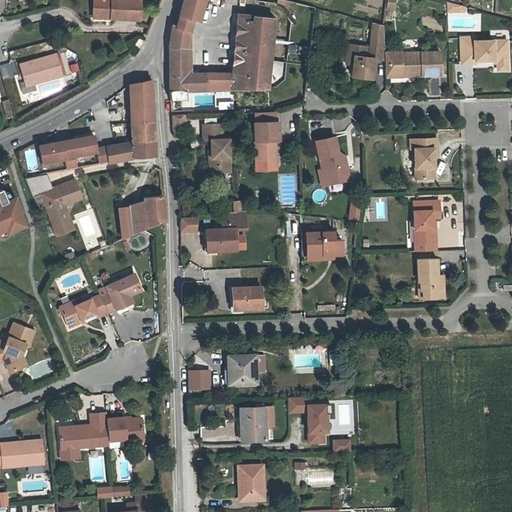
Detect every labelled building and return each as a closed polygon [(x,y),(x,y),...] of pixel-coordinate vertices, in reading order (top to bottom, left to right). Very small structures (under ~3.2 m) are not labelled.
[(87,0),(87,7),(105,8),(104,11),(134,12),(134,0),(87,0)] [(206,90),(206,76),(188,77),(188,47),(192,21),(196,22),(201,0),(177,0),(174,10),(172,25),(170,50),(170,65),(170,86),(170,91),(206,90)] [(387,0),(386,9),(395,10),(397,0),(387,0)] [(462,5),(444,1),(445,11),(463,10),(462,5)] [(253,45),(273,45),(275,16),(256,17),(256,11),(239,12),(234,75),(232,88),(250,88),(253,45)] [(365,30),(376,31),(375,13),(368,11),(365,30)] [(311,26),(305,26),(303,49),(308,50),(311,26)] [(377,47),(376,31),(365,30),(363,46),(368,46),(377,47)] [(133,34),(129,31),(124,39),(129,42),(133,34)] [(342,32),(341,43),(348,44),(347,52),(345,64),(365,67),(368,46),(363,46),(361,45),(362,34),(342,32)] [(491,62),(495,62),(503,62),(502,42),(473,43),(472,37),(458,38),(460,62),(471,61),(474,60),(482,60),(488,59),(491,60),(491,62)] [(394,41),(396,62),(414,60),(415,63),(434,62),(432,38),(394,41)] [(340,51),(347,52),(348,44),(341,43),(340,51)] [(13,55),(18,73),(26,71),(27,75),(56,67),(50,45),(42,48),(42,51),(26,55),(26,52),(13,55)] [(253,45),(250,88),(269,87),(273,45),(253,45)] [(206,76),(206,90),(232,88),(234,75),(206,76)] [(127,115),(146,114),(145,89),(147,89),(147,77),(126,80),(127,115)] [(254,113),(254,123),(276,122),(276,112),(254,113)] [(149,127),(148,114),(146,114),(127,115),(127,134),(127,135),(150,133),(149,127)] [(171,115),(173,125),(180,124),(179,114),(171,115)] [(254,123),(253,123),(255,161),(265,160),(265,162),(275,162),(274,140),(278,140),(277,122),(276,122),(254,123)] [(209,157),(207,158),(207,173),(230,171),(228,138),(221,139),(220,124),(200,125),(202,140),(208,139),(209,150),(209,157)] [(339,147),(341,145),(333,137),(329,124),(311,128),(318,158),(323,157),(327,172),(347,167),(343,149),(340,149),(339,147)] [(430,134),(434,134),(434,124),(409,125),(409,135),(412,135),(414,165),(427,164),(427,154),(431,153),(431,143),(430,134)] [(69,143),(70,148),(92,144),(91,141),(89,128),(67,132),(69,143)] [(61,161),(72,159),(70,148),(69,143),(60,145),(58,133),(35,136),(37,154),(60,151),(61,161)] [(152,148),(150,133),(127,135),(127,152),(134,151),(152,148)] [(103,155),(127,152),(127,135),(127,134),(100,139),(103,155)] [(92,144),(94,156),(103,155),(100,139),(91,141),(92,144)] [(323,157),(318,158),(315,159),(319,174),(327,172),(323,157)] [(37,193),(47,224),(64,219),(57,194),(73,189),(67,170),(50,175),(50,177),(34,182),(37,193)] [(37,193),(34,182),(27,185),(30,195),(37,193)] [(123,212),(120,204),(110,207),(117,229),(141,218),(151,214),(159,210),(156,185),(131,192),(137,209),(123,212)] [(0,215),(2,215),(4,219),(16,214),(11,201),(13,201),(7,186),(0,189),(0,215)] [(361,188),(352,187),(350,205),(358,206),(361,188)] [(433,228),(433,215),(429,215),(429,209),(429,204),(437,204),(436,189),(410,190),(411,216),(415,216),(415,229),(433,228)] [(131,192),(120,204),(123,212),(137,209),(131,192)] [(211,213),(211,218),(232,217),(243,217),(243,199),(238,199),(218,201),(218,213),(211,213)] [(176,206),(176,219),(192,218),(191,204),(176,206)] [(202,228),(205,228),(205,238),(233,237),(232,225),(232,217),(211,218),(202,218),(202,228)] [(319,241),(330,241),(339,240),(338,225),(331,225),(331,218),(304,219),(305,236),(318,236),(319,241)] [(67,228),(64,219),(47,224),(49,233),(67,228)] [(232,225),(233,237),(243,237),(242,224),(232,225)] [(330,244),(330,241),(319,241),(318,236),(305,236),(305,245),(330,244)] [(434,268),(434,261),(433,246),(414,247),(414,268),(419,268),(419,276),(421,276),(422,285),(441,284),(441,267),(434,268)] [(93,285),(94,287),(101,302),(121,293),(118,286),(123,284),(134,278),(128,264),(100,276),(91,280),(93,285)] [(229,286),(231,286),(231,297),(259,296),(258,275),(229,276),(229,286)] [(126,291),(123,284),(118,286),(121,293),(126,291)] [(94,287),(93,285),(69,297),(67,292),(54,298),(61,313),(74,307),(76,311),(90,304),(91,306),(101,302),(94,287)] [(74,307),(61,313),(62,317),(76,311),(74,307)] [(0,359),(1,363),(14,357),(9,346),(13,344),(16,337),(15,336),(16,333),(20,335),(26,321),(5,313),(0,325),(0,359)] [(257,343),(230,344),(231,374),(258,373),(257,343)] [(9,346),(14,357),(18,355),(13,344),(9,346)] [(188,360),(189,378),(208,378),(207,360),(188,360)] [(336,371),(337,383),(347,383),(346,370),(336,371)] [(289,385),(290,400),(309,399),(310,431),(326,430),(325,420),(329,420),(328,401),(333,401),(332,392),(309,393),(309,384),(289,385)] [(241,431),(267,430),(267,416),(275,415),(274,397),(266,397),(240,398),(241,431)] [(105,413),(107,434),(122,432),(124,432),(142,431),(140,411),(123,413),(123,410),(105,412),(105,413)] [(107,434),(105,413),(88,415),(89,417),(71,418),(72,423),(67,423),(64,419),(57,420),(59,442),(76,441),(77,441),(107,438),(107,434)] [(335,430),(336,442),(352,441),(352,430),(335,430)] [(0,432),(0,458),(41,455),(39,433),(20,434),(20,431),(0,432)] [(122,432),(107,434),(107,439),(108,441),(122,440),(122,432)] [(76,441),(59,442),(59,453),(77,452),(76,441)] [(240,466),(242,466),(243,490),(265,489),(264,454),(239,455),(240,466)] [(295,461),(295,484),(306,484),(305,461),(295,461)] [(111,481),(111,489),(119,489),(118,481),(118,480),(111,481)] [(97,491),(111,489),(111,481),(96,482),(97,491)] [(118,481),(119,489),(127,488),(126,481),(118,481)] [(147,487),(133,488),(134,496),(148,495),(147,487)] [(351,505),(351,488),(341,488),(341,505),(351,505)] [(55,494),(56,505),(59,505),(59,511),(78,511),(78,503),(75,503),(74,493),(55,494)] [(111,511),(145,511),(150,511),(148,495),(134,496),(135,504),(111,506),(111,511)]
